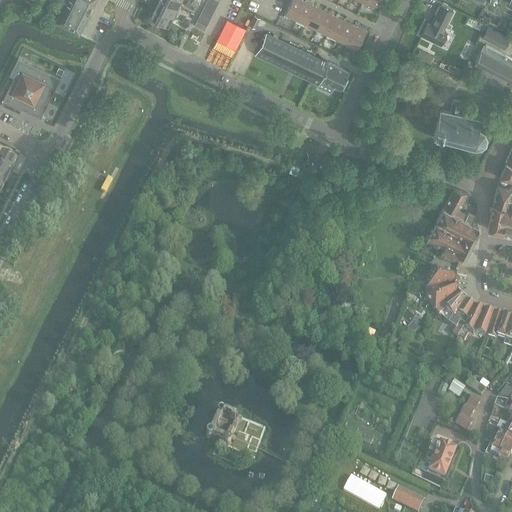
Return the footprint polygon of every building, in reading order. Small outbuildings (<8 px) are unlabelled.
[(67,0),(57,21),(72,29),(78,32),(94,0),(67,0)] [(164,0),(159,0),(156,7),(173,15),(177,6),(164,0)] [(206,0),(204,6),(213,11),(216,5),(206,0)] [(291,0),(285,14),(295,19),(304,1),(302,0),(291,0)] [(190,8),(190,7),(194,9),(198,5),(191,2),(187,1),(185,6),(190,8)] [(304,1),(295,19),(306,24),(314,6),(304,1)] [(443,30),(453,10),(441,4),(440,5),(438,4),(434,12),(438,14),(432,24),(427,22),(421,34),(440,44),(447,31),(443,30)] [(202,10),(211,15),(213,11),(204,6),(202,10)] [(314,6),(306,24),(316,29),(325,11),(314,6)] [(168,25),(173,15),(156,7),(151,17),(168,25)] [(199,15),(209,20),(211,15),(202,10),(199,15)] [(325,11),(316,29),(326,34),(335,15),(325,11)] [(197,20),(206,25),(209,20),(199,15),(197,20)] [(255,15),(250,25),(255,28),(260,18),(255,15)] [(335,15),(326,34),(336,39),(345,20),(335,15)] [(194,25),(204,30),(206,25),(197,20),(194,25)] [(345,20),(336,39),(347,44),(356,25),(345,20)] [(356,25),(347,44),(357,49),(366,31),(356,25)] [(488,26),(482,37),(504,48),(510,37),(488,26)] [(341,88),(349,71),(266,32),(255,54),(318,84),(320,78),(341,88)] [(475,62),(484,67),(511,80),(511,58),(510,57),(506,54),(485,44),(484,43),(480,50),(480,51),(475,62)] [(420,49),(416,56),(430,63),(434,56),(420,49)] [(13,77),(0,104),(14,111),(14,110),(21,109),(40,118),(60,78),(18,58),(9,75),(13,77)] [(64,70),(58,67),(56,73),(61,75),(64,70)] [(434,137),(435,137),(436,138),(436,137),(443,138),(443,140),(444,140),(445,139),(451,140),(451,142),(452,142),(453,141),(459,142),(459,144),(460,144),(461,143),(466,144),(466,145),(468,146),(468,145),(474,146),(474,147),(475,148),(476,146),(481,146),(481,147),(482,146),(482,145),(486,142),(487,143),(487,141),(486,141),(487,136),(489,136),(489,134),(488,135),(485,129),(486,129),(485,128),(484,128),(480,126),(481,117),(480,117),(480,118),(474,116),(474,115),(473,115),(473,116),(466,114),(465,113),(465,114),(460,113),(460,112),(458,112),(460,101),(453,99),(450,111),(443,110),(443,109),(442,108),(441,109),(440,109),(437,122),(433,136),(434,136),(434,137)] [(511,146),(511,147),(505,162),(499,178),(503,178),(511,180),(511,146)] [(0,166),(10,172),(16,160),(1,153),(0,154),(0,166)] [(0,166),(0,180),(5,183),(10,172),(0,166)] [(492,207),(491,213),(488,229),(503,232),(509,198),(511,186),(502,184),(497,183),(492,207)] [(454,188),(444,207),(455,213),(458,209),(467,192),(454,188)] [(511,198),(509,198),(503,232),(511,233),(511,198)] [(456,232),(471,241),(478,226),(472,223),(475,216),(467,212),(466,214),(458,209),(455,213),(444,207),(443,207),(436,220),(456,232)] [(441,254),(460,261),(471,241),(456,232),(436,220),(424,242),(427,243),(428,240),(444,247),(441,254)] [(436,267),(428,286),(427,289),(454,286),(456,274),(436,267)] [(426,298),(436,311),(458,292),(454,286),(427,289),(426,289),(426,298)] [(447,310),(454,317),(448,324),(455,329),(452,334),(458,337),(475,305),(466,300),(458,292),(436,311),(440,316),(447,310)] [(475,305),(458,337),(456,342),(462,345),(464,341),(468,333),(467,330),(467,328),(473,332),(483,308),(475,305)] [(474,331),(487,336),(494,312),(485,308),(474,331)] [(494,312),(487,336),(496,339),(497,337),(504,340),(503,345),(511,348),(511,316),(504,315),(494,312)] [(395,334),(391,344),(396,346),(400,335),(395,334)] [(447,371),(451,365),(446,361),(441,367),(447,371)] [(465,384),(480,395),(485,388),(470,377),(465,384)] [(454,381),(448,391),(459,398),(465,387),(454,381)] [(460,413),(462,414),(456,425),(466,431),(473,421),(469,418),(480,401),(472,396),(464,409),(463,408),(460,413)] [(497,398),(495,405),(504,409),(507,399),(497,398)] [(206,438),(207,439),(209,440),(211,440),(212,439),(219,442),(223,444),(225,447),(227,448),(229,447),(231,444),(230,442),(239,424),(240,424),(241,423),(242,421),(242,420),(241,419),(240,419),(239,418),(237,419),(224,414),(224,412),(223,411),(222,410),(220,410),(219,410),(218,412),(218,414),(218,415),(210,434),(209,433),(208,434),(207,434),(206,436),(206,438)] [(499,429),(500,429),(505,432),(508,434),(511,435),(511,412),(510,412),(508,411),(503,420),(502,419),(497,428),(499,429)] [(488,425),(485,440),(490,443),(497,429),(488,425)] [(507,459),(510,453),(511,453),(511,451),(511,435),(508,434),(505,432),(500,429),(491,447),(499,451),(498,454),(507,459)] [(428,462),(422,477),(441,485),(456,450),(433,441),(425,461),(428,462)] [(485,476),(483,483),(491,485),(493,478),(485,476)] [(392,501),(415,511),(418,511),(426,499),(399,487),(392,501)]
